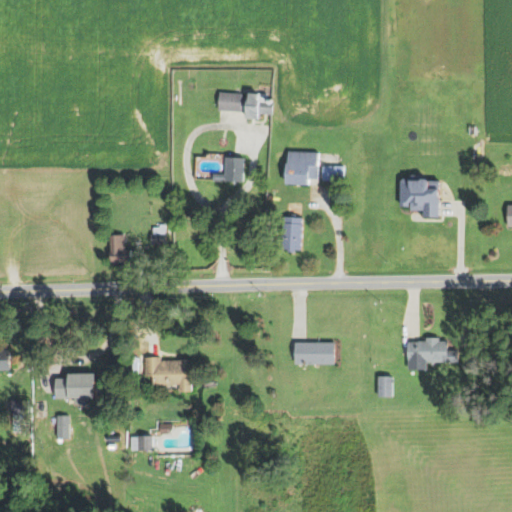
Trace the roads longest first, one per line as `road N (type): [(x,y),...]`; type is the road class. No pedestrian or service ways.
road 1 (residential): [(511,283),(223,289)]
road 2 (residential): [(223,289),(0,293)]
